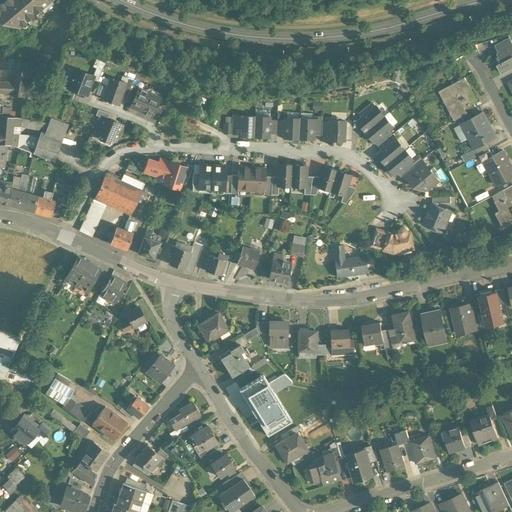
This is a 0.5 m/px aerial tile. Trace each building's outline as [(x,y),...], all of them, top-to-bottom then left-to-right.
[(4,0),(0,4),(0,22),(19,28),(21,21),(26,22),(51,0),(4,0)] [(511,41),(510,38),(494,46),(498,53),(511,45),(511,41)] [(511,45),(498,53),(497,54),(501,62),(497,65),(502,73),(511,67),(511,45)] [(103,64),(94,60),(92,65),(96,66),(92,74),(93,74),(92,77),(97,80),(103,64)] [(65,66),(58,85),(63,87),(70,68),(65,66)] [(92,74),(74,67),(67,86),(86,93),(92,77),(93,74),(92,74)] [(26,73),(21,72),(15,72),(13,83),(13,89),(24,90),(26,73)] [(395,72),(393,79),(400,81),(403,74),(395,72)] [(124,82),(110,77),(104,96),(118,101),(120,94),(125,82),(124,82)] [(132,80),(126,77),(124,82),(125,82),(120,94),(123,95),(126,96),(130,85),(132,80)] [(464,78),(439,91),(450,113),(463,106),(464,107),(473,102),(465,87),(468,85),(464,78)] [(0,82),(0,92),(11,93),(12,89),(13,89),(13,83),(0,82)] [(138,88),(130,85),(126,96),(125,99),(131,102),(138,88)] [(159,98),(138,88),(131,102),(130,105),(151,115),(159,98)] [(13,89),(12,89),(11,93),(12,93),(11,95),(23,98),(24,90),(13,89)] [(372,102),(359,113),(363,117),(375,107),(372,102)] [(363,117),(358,121),(366,131),(385,116),(377,106),(375,107),(363,117)] [(463,106),(450,113),(454,120),(467,113),(464,107),(463,106)] [(2,114),(0,113),(0,116),(13,118),(14,118),(14,113),(10,112),(10,109),(2,108),(2,114)] [(108,113),(97,108),(95,114),(102,117),(106,118),(108,113)] [(482,111),(460,123),(474,148),(475,148),(485,142),(496,137),(482,111)] [(239,115),(232,115),(231,132),(238,133),(239,115)] [(254,116),(239,115),(238,133),(238,135),(253,135),(254,116)] [(0,116),(0,119),(0,144),(6,145),(11,145),(12,127),(13,118),(0,116)] [(269,117),(254,116),(253,135),(268,136),(268,132),(269,120),(269,117)] [(322,116),(313,116),(313,119),(314,119),(313,133),(321,134),(321,122),(322,116)] [(385,116),(366,131),(374,141),(376,140),(389,129),(393,126),(385,116)] [(106,118),(102,117),(96,132),(102,134),(100,138),(108,141),(109,137),(115,140),(121,124),(106,118)] [(299,118),(284,118),(284,121),(283,133),(283,137),(298,138),(299,118)] [(313,119),(299,118),(298,138),(313,139),(313,133),(314,119),(313,119)] [(18,128),(45,135),(48,125),(39,123),(20,119),(18,128)] [(37,144),(35,149),(33,154),(53,162),(66,126),(50,120),(48,125),(45,135),(41,146),(37,144)] [(276,120),(269,120),(268,132),(276,132),(276,120)] [(284,121),(276,120),(276,132),(283,133),(284,121)] [(344,121),(329,120),(329,122),(328,134),(328,139),(343,140),(344,121)] [(329,122),(321,122),(321,134),(328,134),(329,122)] [(16,137),(18,128),(12,127),(11,145),(19,150),(33,154),(35,149),(22,145),(24,139),(16,137)] [(389,129),(376,140),(379,145),(393,134),(389,129)] [(393,134),(379,145),(383,150),(397,139),(393,134)] [(383,150),(378,154),(386,164),(405,149),(397,139),(383,150)] [(485,142),(475,148),(478,154),(489,149),(485,142)] [(405,149),(386,164),(395,174),(398,171),(411,161),(413,159),(405,149)] [(489,149),(478,154),(482,161),(484,160),(483,159),(492,155),(489,149)] [(492,155),(483,159),(484,160),(497,184),(511,175),(511,166),(503,149),(492,155)] [(163,161),(159,160),(158,163),(150,160),(146,172),(166,178),(171,162),(164,160),(163,161)] [(411,161),(398,171),(402,176),(405,173),(414,166),(411,161)] [(185,166),(171,162),(166,178),(165,181),(179,186),(182,175),(185,166)] [(414,166),(405,173),(409,178),(423,167),(423,166),(419,162),(414,166)] [(199,163),(198,172),(198,188),(210,188),(212,164),(199,163)] [(66,168),(58,164),(56,169),(64,173),(66,168)] [(143,170),(128,164),(126,169),(140,176),(143,170)] [(191,166),(186,164),(185,166),(182,175),(188,177),(191,166)] [(225,165),(212,164),(210,188),(223,189),(224,189),(225,174),(225,165)] [(291,164),(277,164),(277,176),(276,184),(277,184),(290,184),(291,164)] [(305,165),(291,164),(290,184),(303,185),(304,185),(305,175),(305,165)] [(436,177),(425,164),(423,166),(423,167),(409,178),(415,185),(426,189),(435,182),(436,177)] [(15,166),(8,165),(7,173),(14,174),(15,166)] [(251,166),(237,166),(237,174),(236,188),(237,188),(250,189),(251,166)] [(265,167),(251,166),(250,189),(263,190),(264,190),(265,175),(265,167)] [(319,176),(316,185),(317,185),(330,189),(336,170),(322,166),(319,176)] [(349,175),(336,170),(330,189),(342,193),(343,194),(346,184),(349,175)] [(118,181),(105,175),(95,197),(106,202),(131,213),(137,199),(141,191),(118,181)] [(120,175),(118,181),(141,191),(153,196),(155,191),(120,175)] [(267,175),(265,175),(264,190),(263,190),(263,193),(270,193),(271,175),(267,175)] [(319,176),(311,175),(310,193),(315,194),(317,185),(316,185),(319,176)] [(22,177),(19,191),(25,192),(28,178),(22,177)] [(71,189),(55,184),(53,193),(69,198),(71,189)] [(355,187),(346,184),(343,194),(342,193),(340,201),(344,202),(355,187)] [(511,184),(503,189),(506,194),(509,200),(511,197),(511,184)] [(0,187),(0,205),(8,206),(11,190),(11,189),(0,187)] [(29,196),(11,190),(8,206),(25,211),(29,196)] [(153,196),(141,191),(137,199),(149,205),(153,196)] [(43,200),(43,201),(50,203),(52,195),(45,193),(43,200)] [(69,198),(53,193),(52,195),(50,203),(55,205),(63,207),(66,208),(70,198),(69,198)] [(511,197),(509,200),(506,194),(495,201),(500,210),(495,212),(503,226),(511,220),(511,197)] [(184,195),(182,201),(192,204),(195,198),(184,195)] [(29,196),(25,211),(33,214),(37,198),(29,196)] [(95,197),(79,232),(90,237),(106,202),(95,197)] [(43,200),(37,198),(33,214),(51,219),(55,205),(50,203),(43,201),(43,200)] [(182,201),(179,210),(189,214),(192,204),(182,201)] [(433,204),(425,224),(442,231),(450,211),(433,204)] [(136,224),(128,222),(125,231),(133,234),(136,224)] [(399,230),(399,232),(394,233),(389,232),(384,249),(391,251),(402,249),(414,246),(411,232),(409,232),(408,229),(407,228),(406,227),(404,226),(403,226),(401,227),(400,228),(399,230)] [(125,231),(116,228),(113,235),(111,234),(109,240),(111,241),(110,245),(127,251),(133,234),(125,231)] [(389,232),(377,228),(371,245),(384,249),(389,232)] [(149,240),(144,238),(138,254),(153,260),(155,254),(158,255),(160,250),(157,249),(159,244),(149,240)] [(192,248),(176,242),(175,246),(175,247),(190,253),(192,248)] [(191,253),(185,270),(193,273),(202,247),(193,243),(192,248),(190,253),(191,253)] [(304,245),(298,244),(296,255),(302,257),(304,245)] [(190,253),(175,247),(175,246),(172,246),(169,255),(172,256),(169,265),(185,271),(185,270),(191,253),(190,253)] [(365,257),(351,259),(351,262),(345,263),(342,246),(333,247),(336,273),(346,272),(347,276),(368,273),(365,257)] [(414,246),(402,249),(403,254),(405,255),(412,253),(415,250),(414,246)] [(228,250),(221,247),(219,255),(226,257),(228,250)] [(249,249),(242,247),(237,264),(254,270),(258,254),(248,251),(249,249)] [(226,257),(225,261),(226,261),(231,263),(234,251),(228,250),(226,257)] [(274,254),(272,264),(281,265),(281,263),(283,255),(274,254)] [(219,255),(217,259),(210,257),(209,261),(207,260),(205,264),(208,265),(205,272),(221,276),(226,261),(225,261),(226,257),(219,255)] [(78,258),(66,279),(77,285),(89,264),(78,258)] [(281,265),(272,264),(269,280),(286,283),(290,264),(281,263),(281,265)] [(100,270),(89,264),(77,285),(88,292),(93,283),(100,270)] [(112,276),(100,270),(93,283),(104,289),(112,276)] [(125,284),(112,276),(104,289),(100,296),(114,304),(115,304),(121,294),(120,293),(125,284)] [(502,289),(495,291),(495,292),(496,292),(499,305),(505,304),(502,289)] [(480,296),(479,296),(481,308),(486,327),(503,323),(499,305),(496,292),(495,292),(480,296)] [(121,294),(115,304),(114,304),(113,304),(121,309),(125,299),(126,297),(121,294)] [(479,294),(473,296),(476,309),(481,308),(479,296),(480,296),(479,294)] [(468,305),(451,309),(456,331),(472,327),(473,327),(470,315),(468,305)] [(138,308),(126,314),(129,319),(133,328),(146,322),(138,308)] [(439,311),(429,313),(429,314),(422,316),(428,344),(446,340),(439,311)] [(414,341),(408,313),(393,316),(395,326),(397,325),(401,343),(414,341)] [(476,313),(470,315),(473,327),(472,327),(473,331),(480,330),(476,313)] [(218,314),(197,327),(208,344),(220,337),(218,334),(227,329),(218,314)] [(129,319),(119,324),(124,333),(133,328),(129,319)] [(380,323),(370,325),(362,326),(365,346),(380,344),(383,343),(381,332),(380,323)] [(268,324),(256,324),(255,329),(258,335),(269,335),(268,324)] [(288,324),(268,324),(269,335),(270,335),(270,346),(282,346),(282,348),(288,348),(288,324)] [(255,329),(243,336),(247,342),(258,335),(255,329)] [(317,332),(308,332),(308,330),(300,330),(300,332),(299,332),(299,350),(305,350),(305,352),(317,352),(317,346),(317,332)] [(348,331),(330,332),(332,355),(354,354),(353,344),(349,345),(348,331)] [(388,331),(381,332),(383,343),(383,344),(391,343),(389,333),(388,331)] [(396,331),(389,333),(391,343),(392,346),(399,344),(396,331)] [(0,380),(3,382),(10,364),(18,340),(0,333),(0,380)] [(391,343),(383,344),(383,343),(380,344),(381,350),(381,351),(392,349),(392,346),(391,343)] [(240,345),(229,352),(230,353),(220,359),(225,367),(226,366),(228,369),(233,375),(241,371),(241,372),(249,368),(241,354),(244,352),(240,345)] [(325,346),(317,346),(317,352),(316,357),(326,357),(325,346)] [(160,356),(146,373),(159,383),(173,367),(160,356)] [(265,359),(252,366),(255,371),(268,364),(265,359)] [(64,378),(51,371),(48,377),(54,381),(54,380),(60,384),(64,378)] [(284,375),(268,385),(274,395),(293,384),(284,375)] [(266,436),(290,422),(274,395),(268,385),(263,377),(239,391),(266,436)] [(60,384),(54,380),(54,381),(46,394),(65,405),(68,399),(69,398),(73,391),(60,384)] [(148,407),(134,396),(130,401),(132,402),(126,409),(139,419),(148,407)] [(89,413),(69,398),(68,399),(65,405),(62,409),(82,423),(89,413)] [(192,403),(179,412),(181,415),(169,422),(175,433),(188,424),(199,418),(201,417),(192,403)] [(135,424),(139,419),(126,409),(122,406),(118,411),(135,424)] [(492,406),(486,409),(489,417),(491,421),(497,419),(492,406)] [(126,423),(105,408),(93,425),(113,440),(126,423)] [(511,412),(502,417),(511,437),(511,436),(511,412)] [(33,415),(28,420),(38,428),(41,425),(42,423),(33,415)] [(24,417),(13,430),(17,434),(26,442),(27,442),(36,432),(38,429),(38,428),(28,420),(24,417)] [(489,417),(472,423),(475,431),(473,431),(478,446),(497,439),(491,421),(489,417)] [(199,418),(188,424),(191,429),(202,423),(199,418)] [(49,432),(41,425),(38,428),(38,429),(36,432),(44,438),(49,432)] [(90,433),(80,425),(74,434),(83,442),(90,433)] [(297,427),(287,433),(290,439),(297,435),(300,432),(297,427)] [(218,444),(208,428),(189,439),(194,449),(201,445),(205,452),(206,451),(216,445),(218,444)] [(458,428),(443,433),(449,454),(455,452),(455,451),(461,449),(464,448),(461,437),(458,428)] [(406,431),(400,433),(403,445),(409,442),(406,431)] [(400,433),(394,434),(397,445),(398,446),(403,445),(400,433)] [(26,442),(17,434),(15,436),(24,444),(26,442)] [(290,439),(276,447),(287,464),(307,452),(297,435),(290,439)] [(468,435),(461,437),(464,448),(461,449),(462,450),(471,447),(468,435)] [(429,437),(409,442),(416,464),(435,458),(429,437)] [(93,443),(85,455),(86,455),(81,462),(95,473),(108,453),(93,443)] [(216,445),(206,451),(209,456),(219,450),(216,445)] [(397,445),(381,450),(387,473),(404,468),(398,446),(397,445)] [(8,454),(14,460),(23,453),(17,446),(8,454)] [(156,454),(147,446),(135,460),(137,462),(149,472),(156,464),(159,466),(164,461),(156,454)] [(370,446),(363,448),(364,452),(365,452),(368,463),(375,461),(370,446)] [(338,449),(331,451),(332,453),(333,453),(336,462),(341,460),(338,449)] [(167,456),(160,450),(156,454),(164,461),(167,456)] [(219,450),(209,456),(214,464),(224,457),(219,450)] [(364,452),(347,457),(354,480),(372,475),(368,463),(365,452),(364,452)] [(332,453),(322,456),(325,464),(317,466),(319,470),(310,473),(314,485),(322,482),(324,487),(333,485),(332,482),(341,480),(336,462),(333,453),(332,453)] [(214,464),(211,466),(220,479),(235,468),(226,455),(224,457),(214,464)] [(95,473),(81,462),(74,470),(73,471),(74,473),(93,486),(96,474),(95,473)] [(149,472),(137,462),(132,467),(146,476),(149,472)] [(71,469),(65,475),(70,478),(74,473),(73,471),(74,470),(71,469)] [(240,475),(227,482),(231,488),(243,480),(240,475)] [(9,478),(2,485),(9,492),(16,486),(9,478)] [(70,478),(67,487),(79,492),(81,485),(70,478)] [(146,487),(127,480),(125,485),(144,492),(146,487)] [(231,488),(221,495),(233,511),(232,511),(239,511),(237,509),(255,496),(243,480),(231,488)] [(498,483),(474,494),(482,511),(491,507),(494,511),(503,507),(495,491),(500,488),(498,483)] [(125,485),(123,485),(119,495),(142,503),(146,493),(144,492),(125,485)] [(67,487),(66,487),(60,506),(79,511),(83,511),(88,497),(80,494),(80,492),(79,492),(67,487)] [(508,505),(500,488),(495,491),(503,507),(508,505)] [(138,511),(142,503),(119,495),(116,506),(133,511),(138,511)] [(469,511),(461,495),(443,504),(447,511),(469,511)] [(174,511),(177,503),(172,501),(167,511),(174,511)] [(177,503),(174,511),(180,511),(183,505),(177,503)]
